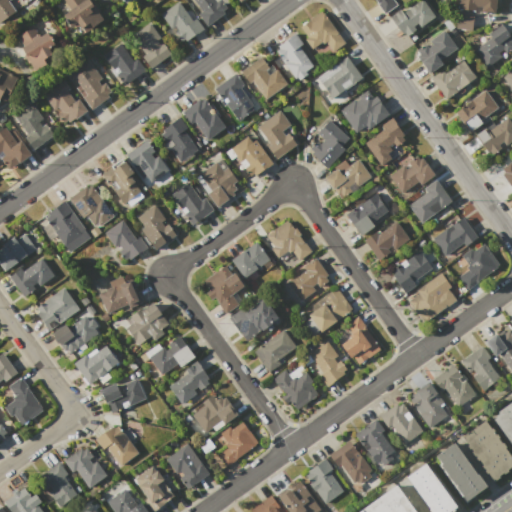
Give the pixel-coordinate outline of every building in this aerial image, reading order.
[(0,0),(8,0),(17,12),(0,23),(0,0)] [(88,0),(102,19),(76,37),(53,4),(58,0),(88,0)] [(181,0),(202,29),(178,46),(156,15),(177,0),(181,0)] [(220,0),(227,10),(206,25),(187,0),(220,0)] [(401,0),(383,12),(374,0),(401,0)] [(421,0),(433,17),(403,39),(388,18),(414,0),(421,0)] [(494,0),(493,16),(456,12),(457,0),(494,0)] [(343,43),(319,60),(296,29),(320,12),(343,43)] [(456,15),(472,16),(471,30),(455,29),(456,15)] [(148,21),(170,52),(149,67),(127,36),(148,21)] [(15,35),(40,23),(55,54),(31,66),(15,35)] [(499,26),(511,43),(511,51),(489,68),(472,45),(499,26)] [(427,76),(411,53),(443,30),(459,53),(427,76)] [(294,33),(318,67),(296,82),(272,49),(294,33)] [(143,70),(123,84),(102,55),(122,41),(143,70)] [(286,85),(262,102),(240,72),(265,54),(286,85)] [(87,56),(112,92),(90,108),(65,72),(87,56)] [(361,79),(332,100),(317,79),(346,58),(361,79)] [(475,79),(446,100),(431,78),(460,58),(475,79)] [(0,68),(14,76),(0,103),(0,68)] [(511,91),(501,77),(511,69),(511,91)] [(235,73),(257,105),(236,119),(214,88),(235,73)] [(86,110),(65,125),(43,94),(63,79),(86,110)] [(339,111),(368,90),(387,116),(357,137),(339,111)] [(468,134),(453,112),(483,91),(498,112),(468,134)] [(200,99),(222,129),(203,142),(182,112),(200,99)] [(32,103),(53,133),(32,148),(11,118),(32,103)] [(274,157),(253,127),(277,110),(299,139),(274,157)] [(511,124),(511,140),(490,156),(476,137),(506,116),(511,124)] [(198,147),(178,160),(158,132),(177,118),(198,147)] [(327,119),(349,139),(324,166),(303,147),(327,119)] [(405,142),(377,161),(362,140),(390,120),(405,142)] [(30,155),(9,169),(0,156),(0,130),(8,124),(30,155)] [(224,150),(248,133),(269,163),(245,180),(224,150)] [(167,169),(146,183),(125,153),(145,139),(167,169)] [(399,194),(386,175),(416,153),(430,172),(399,194)] [(323,176),(353,154),(370,177),(339,199),(323,176)] [(121,157),(142,188),(121,203),(99,173),(121,157)] [(511,189),(498,170),(511,160),(511,189)] [(214,205),(193,176),(215,161),(236,190),(214,205)] [(449,201),(420,222),(405,200),(434,180),(449,201)] [(169,195),(189,181),(210,210),(190,224),(169,195)] [(111,215),(90,230),(67,198),(88,183),(111,215)] [(374,192),(389,213),(358,234),(343,213),(374,192)] [(62,201),(87,235),(67,250),(42,215),(62,201)] [(154,249),(133,220),(153,205),(174,235),(154,249)] [(445,258),(430,237),(460,216),(475,237),(445,258)] [(105,232),(125,218),(145,247),(126,261),(105,232)] [(362,240),(393,218),(407,239),(377,260),(362,240)] [(310,251),(285,269),(262,237),(287,219),(310,251)] [(34,249),(3,270),(0,265),(0,246),(22,232),(34,249)] [(229,259),(255,241),(267,258),(242,277),(229,259)] [(498,265),(466,288),(450,266),(482,243),(498,265)] [(418,250),(434,272),(403,294),(388,271),(418,250)] [(8,276),(37,255),(52,277),(23,297),(8,276)] [(313,258),(329,279),(299,300),(284,279),(313,258)] [(225,312),(202,280),(225,263),(248,295),(225,312)] [(141,301),(108,314),(97,286),(130,273),(141,301)] [(439,273),(457,298),(423,322),(405,297),(439,273)] [(63,287),(78,308),(47,329),(32,308),(63,287)] [(305,314),(337,291),(350,309),(318,332),(305,314)] [(274,318),(244,339),(229,318),(259,297),(274,318)] [(137,345),(122,324),(152,302),(167,323),(137,345)] [(51,334),(83,311),(98,332),(66,354),(51,334)] [(379,348),(355,365),(333,334),(357,317),(379,348)] [(482,342),(504,326),(511,337),(511,368),(505,373),(482,342)] [(268,371),(252,349),(281,329),(296,350),(268,371)] [(193,357),(163,379),(147,357),(178,335),(193,357)] [(326,340),(346,369),(324,385),(304,356),(326,340)] [(72,362),(101,342),(116,363),(88,383),(72,362)] [(481,390),(460,360),(480,345),(501,375),(481,390)] [(0,353),(15,373),(0,383),(0,353)] [(271,377),(294,360),(318,393),(294,410),(271,377)] [(179,404),(167,386),(198,364),(210,381),(179,404)] [(432,379),(452,365),(473,394),(453,408),(432,379)] [(109,413),(100,391),(133,376),(143,398),(109,413)] [(0,391),(19,378),(41,409),(18,426),(0,399),(0,391)] [(426,381),(449,413),(429,428),(406,396),(426,381)] [(235,415),(207,435),(191,412),(218,392),(235,415)] [(377,414),(398,399),(421,431),(400,446),(377,414)] [(511,447),(491,417),(511,402),(511,447)] [(511,458),(511,466),(492,481),(461,437),(484,420),(511,458)] [(223,465),(207,444),(240,421),(255,442),(223,465)] [(354,434),(373,421),(397,455),(378,468),(354,434)] [(136,453),(116,468),(95,438),(115,424),(136,453)] [(327,454),(348,440),(372,473),(351,488),(327,454)] [(453,442),(486,487),(464,503),(432,457),(453,442)] [(62,460),(85,444),(106,474),(84,490),(62,460)] [(164,460),(186,444),(207,473),(185,489),(164,460)] [(322,459),(343,488),(322,502),(302,474),(322,459)] [(56,462),(78,493),(59,507),(37,476),(56,462)] [(454,506),(445,511),(430,511),(405,476),(423,463),(454,506)] [(151,511),(129,481),(150,466),(172,497),(151,511)] [(314,511),(288,511),(278,497),(299,482),(319,509),(314,511)] [(355,511),(394,485),(413,511),(355,511)] [(43,511),(9,511),(2,502),(25,486),(32,496),(36,493),(41,500),(37,503),(43,511)] [(112,511),(105,501),(127,486),(145,511),(112,511)] [(270,496),(277,506),(274,508),(277,511),(251,511),(250,510),(270,496)]
